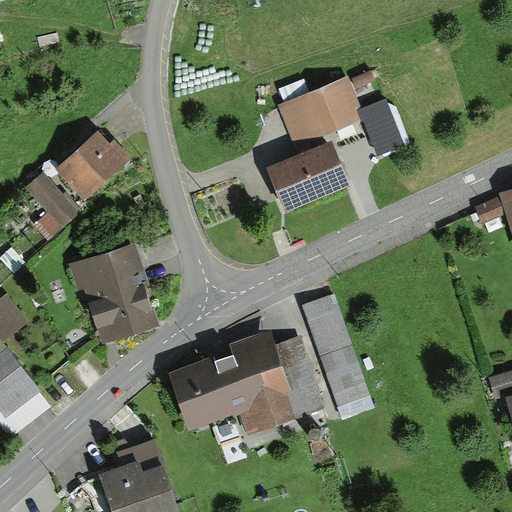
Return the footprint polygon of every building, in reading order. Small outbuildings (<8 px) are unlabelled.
[(307,90),(322,126),(346,116),(330,80),(307,90)] [(384,95),(361,104),(378,147),(401,138),(384,95)] [(59,169),(86,200),(134,158),(118,140),(110,146),(100,134),(80,151),(59,169)] [(270,166),(289,206),(345,179),(327,142),(312,149),(307,138),(298,143),(302,151),(270,166)] [(83,210),(69,193),(64,197),(43,172),(26,186),(48,212),(35,223),(48,238),(83,210)] [(511,188),(499,193),(506,214),(511,231),(511,188)] [(483,223),(506,214),(499,198),(477,207),(483,223)] [(79,292),(84,290),(103,344),(159,325),(147,289),(152,288),(136,243),(70,266),(79,292)] [(0,412),(5,419),(40,392),(1,343),(28,321),(7,295),(0,300),(0,412)] [(308,313),(327,373),(355,364),(337,304),(308,313)] [(244,394),(256,424),(314,401),(290,339),(259,351),(256,342),(173,374),(189,415),(244,394)] [(505,398),(511,395),(511,370),(489,378),(496,401),(505,398)] [(179,511),(154,440),(115,454),(120,469),(101,476),(113,511),(179,511)]
